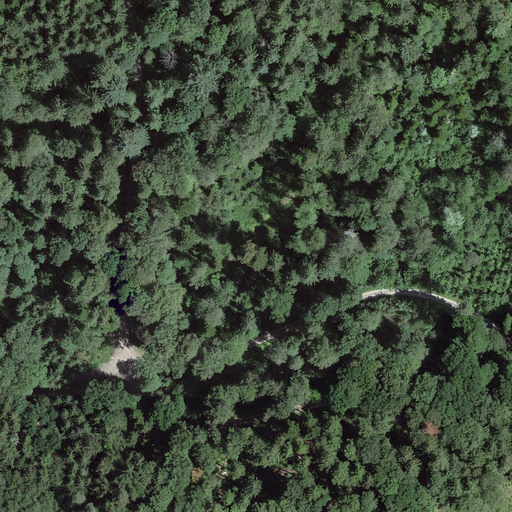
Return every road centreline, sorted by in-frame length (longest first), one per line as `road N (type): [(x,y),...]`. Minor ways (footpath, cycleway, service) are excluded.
road 1 (track): [(126,0),(136,130),(128,361),(148,366),(227,353),(349,300),(402,290),(459,307),(511,346)]
road 2 (track): [(0,397),(128,361),(167,428),(205,428),(348,397),(389,404),(443,471),(444,511)]
road 3 (track): [(0,264),(127,237)]
